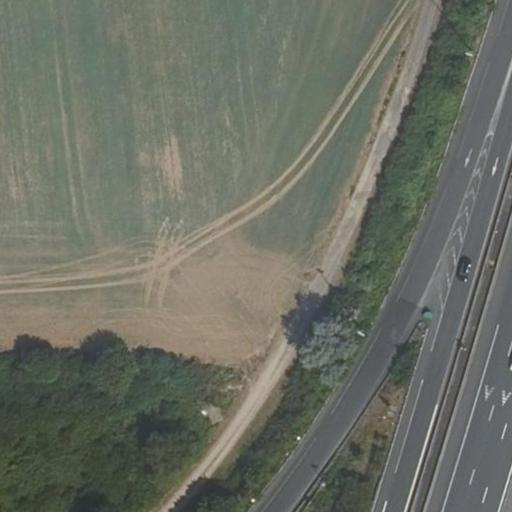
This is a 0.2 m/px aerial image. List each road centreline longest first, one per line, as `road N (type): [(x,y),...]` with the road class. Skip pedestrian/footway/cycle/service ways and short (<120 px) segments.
road 1 (track): [(431,0),(288,350),(168,511)]
road 2 (motorway): [(511,33),(369,395),(276,511)]
road 3 (motorway): [(511,108),(396,511)]
road 4 (motorway): [(511,369),(467,511)]
